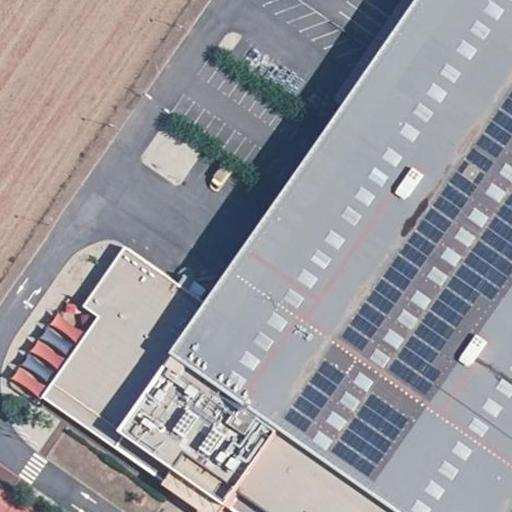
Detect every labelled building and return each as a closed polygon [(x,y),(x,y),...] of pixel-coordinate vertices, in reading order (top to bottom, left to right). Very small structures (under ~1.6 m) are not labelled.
[(511,511),(511,0),(434,0),(429,7),(353,117),(215,313),(127,252),(86,312),(101,322),(62,377),(202,474),(256,511),(511,511)] [(353,117),(429,7),(418,0),(409,0),(337,105),(353,117)] [(140,160),(179,185),(202,149),(162,124),(140,160)] [(20,383),(50,396),(82,323),(52,310),(20,383)] [(202,474),(62,377),(54,389),(193,487),(202,474)] [(0,483),(0,511),(38,511),(0,483)]
